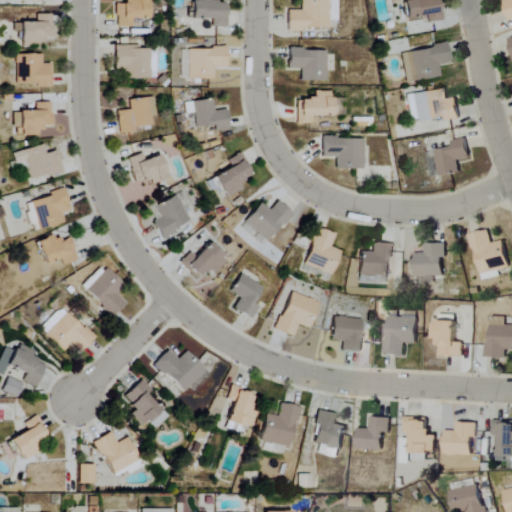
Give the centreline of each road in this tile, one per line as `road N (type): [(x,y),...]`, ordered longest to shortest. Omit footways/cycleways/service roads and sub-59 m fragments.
road 1 (residential): [(511,392),(339,383),(297,373),(211,333),(169,300),(104,204),(86,149),(80,0)]
road 2 (residential): [(511,180),(425,212),(344,204),(301,184),(265,137),(255,95),(255,0)]
road 3 (residential): [(511,174),(483,87),(469,0)]
road 4 (residential): [(71,401),(169,300)]
